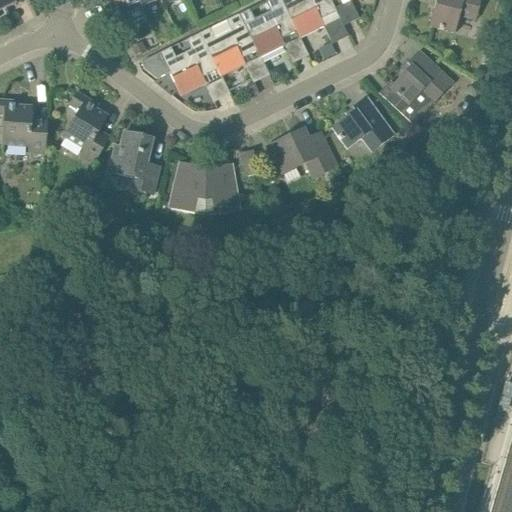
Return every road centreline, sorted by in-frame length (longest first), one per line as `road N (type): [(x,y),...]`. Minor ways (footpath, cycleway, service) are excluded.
road 1 (residential): [(55,37),(86,50),(198,131),(228,128),(367,59),(393,0)]
road 2 (tertiary): [(427,511),(511,198)]
